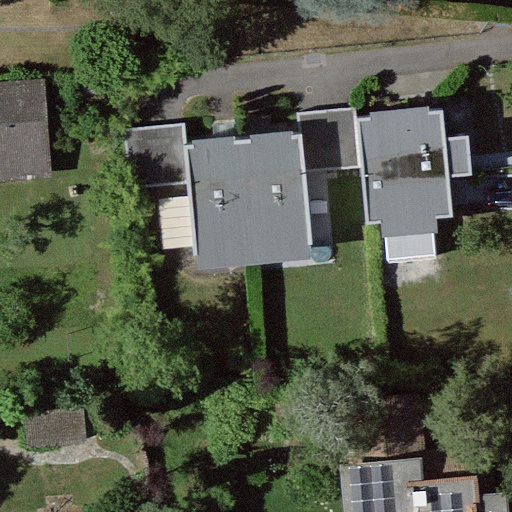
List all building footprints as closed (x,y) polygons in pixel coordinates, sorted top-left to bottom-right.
[(154,31),(121,35),(124,62),(157,58),(154,31)] [(0,181),(53,178),(46,78),(0,80),(0,181)] [(367,164),(362,117),(361,107),(301,112),(303,132),(307,170),(367,164)] [(458,214),(448,109),(362,117),(367,164),(372,222),(386,221),(388,236),(444,231),(443,215),(458,214)] [(188,143),(185,123),(126,129),(131,187),(192,182),(188,143)] [(303,132),(246,137),(257,263),(316,257),(307,170),(303,132)] [(201,269),(257,263),(246,137),(188,143),(192,182),(201,269)] [(508,511),(507,494),(498,495),(495,474),(483,451),(423,456),(418,393),(344,399),(349,455),(339,461),(343,511),(508,511)] [(319,400),(280,400),(280,427),(319,426),(319,400)] [(83,411),(27,416),(29,447),(86,442),(83,411)]
